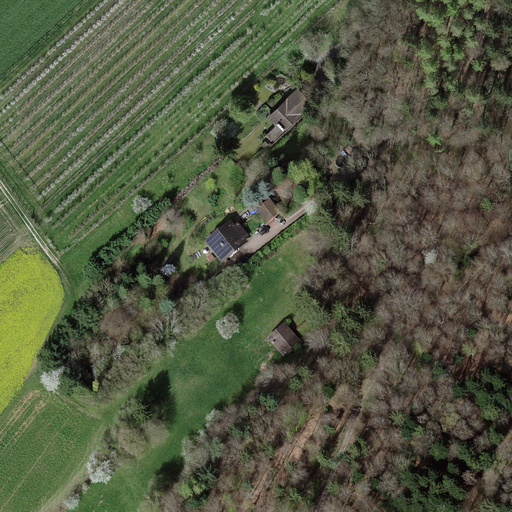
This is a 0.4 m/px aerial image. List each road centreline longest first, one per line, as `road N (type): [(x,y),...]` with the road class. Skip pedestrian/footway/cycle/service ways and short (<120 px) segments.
road 1 (unclassified): [(378,374),(466,178),(483,42)]
road 2 (track): [(317,511),(378,374),(511,243)]
road 3 (unclassified): [(343,174),(418,125),(483,42)]
road 4 (track): [(81,295),(0,184)]
